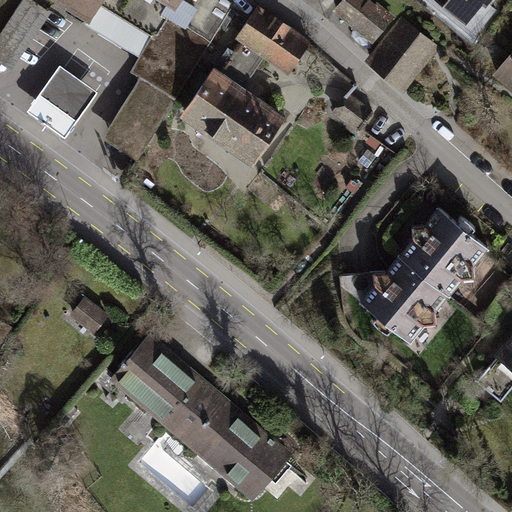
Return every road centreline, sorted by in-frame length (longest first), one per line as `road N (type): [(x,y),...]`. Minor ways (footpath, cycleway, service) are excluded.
road 1 (primary): [(460,511),(170,263),(0,138)]
road 2 (residential): [(279,0),(511,200)]
